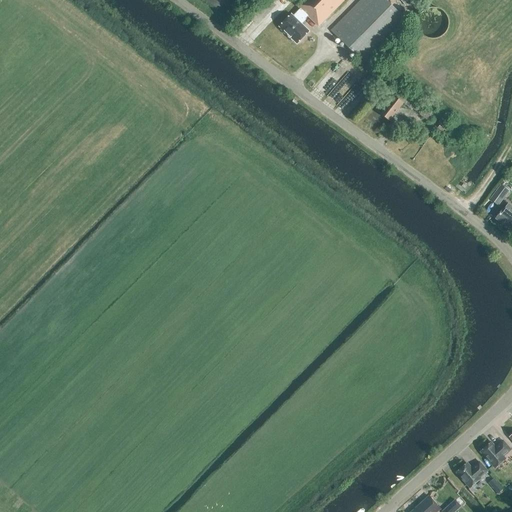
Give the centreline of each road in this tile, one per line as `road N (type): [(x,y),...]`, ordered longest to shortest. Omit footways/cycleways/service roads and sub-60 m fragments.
road 1 (tertiary): [(511,254),(176,0)]
road 2 (tertiary): [(384,511),(511,395)]
